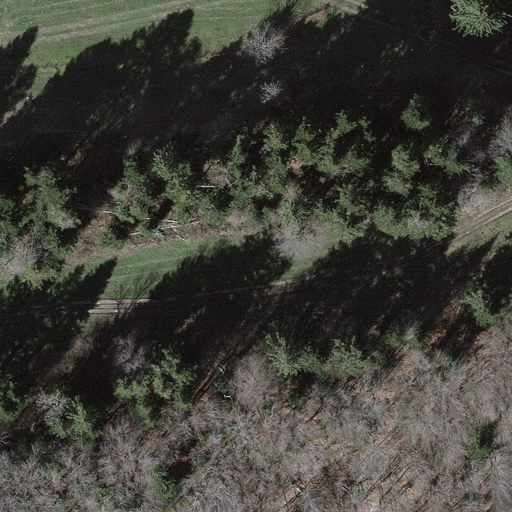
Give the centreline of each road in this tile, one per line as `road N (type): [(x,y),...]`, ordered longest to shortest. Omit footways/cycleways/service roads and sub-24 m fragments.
road 1 (track): [(0,318),(48,308),(183,303),(364,274),(511,204)]
road 2 (track): [(511,71),(433,36),(423,0)]
